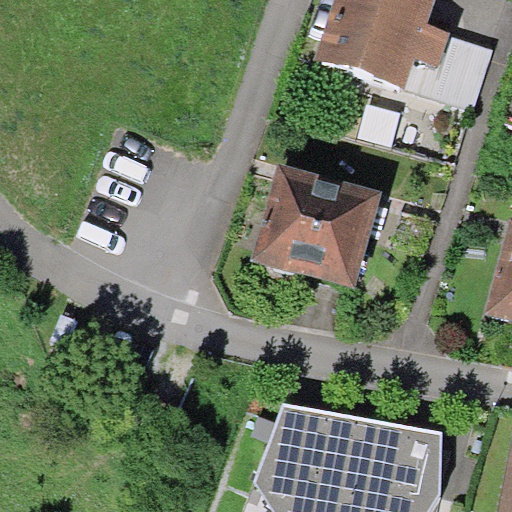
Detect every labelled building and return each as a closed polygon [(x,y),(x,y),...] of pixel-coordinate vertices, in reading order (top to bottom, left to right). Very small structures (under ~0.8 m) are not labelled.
[(330,0),(309,71),(401,99),(420,35),(428,8),(401,0),(330,0)] [(420,35),(401,99),(467,119),(486,55),(420,35)] [(511,135),(511,56),(510,56),(487,128),(511,135)] [(242,266),(346,299),(376,205),(272,172),(242,266)] [(479,323),(511,330),(511,229),(501,227),(479,323)] [(284,410),(246,511),(432,511),(441,499),(443,439),(284,410)] [(511,511),(511,441),(504,440),(490,511),(511,511)]
